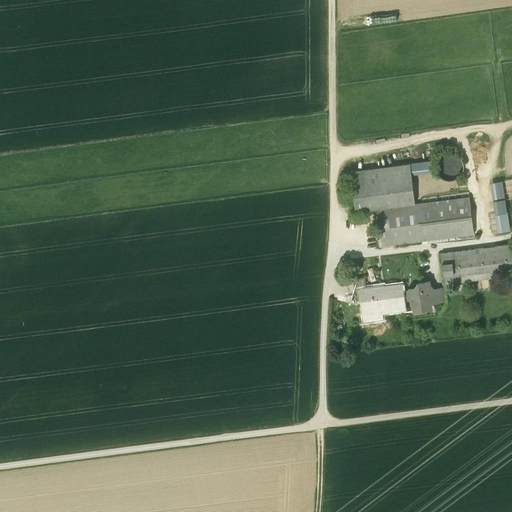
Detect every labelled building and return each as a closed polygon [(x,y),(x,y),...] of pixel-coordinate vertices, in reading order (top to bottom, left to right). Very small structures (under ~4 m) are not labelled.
[(411,175),(431,173),(429,162),(410,165),(411,175)] [(377,209),(415,204),(411,175),(410,165),(351,173),(356,212),(377,209)] [(510,230),(502,183),(491,184),(499,232),(510,230)] [(469,197),(415,204),(377,209),(382,247),(474,235),(469,197)] [(511,253),(511,245),(441,253),(445,284),(511,275),(511,253)] [(361,288),(366,288),(365,278),(354,279),(355,290),(361,289),(361,288)] [(445,302),(443,288),(433,289),(433,287),(430,285),(430,281),(417,282),(417,284),(414,287),(410,287),(407,291),(408,300),(411,300),(412,312),(433,309),(432,304),(445,302)] [(405,310),(403,284),(366,288),(361,288),(361,289),(364,321),(383,319),(382,312),(405,310)]
